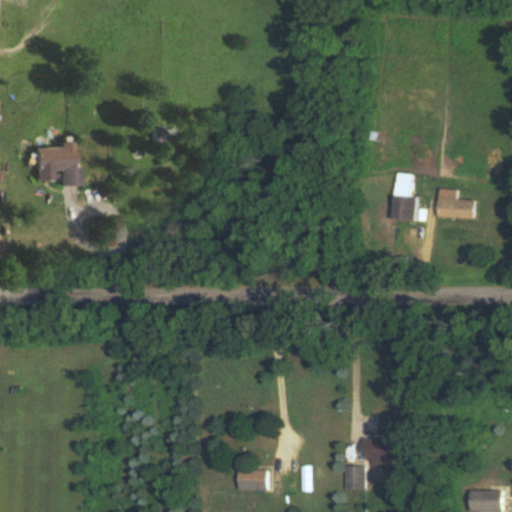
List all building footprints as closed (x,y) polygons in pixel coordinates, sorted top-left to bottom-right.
[(57,170),(57,185),(71,185),(71,142),(56,142),(56,147),(31,147),(31,170),(57,170)] [(416,220),(417,196),(412,195),(413,173),(396,172),(394,219),(416,220)] [(457,189),(439,188),(438,217),(474,218),(475,199),(457,198),(457,189)] [(362,438),(362,459),(403,459),(403,438),(362,438)] [(365,490),(365,466),(345,466),(345,490),(365,490)] [(268,490),(268,470),(239,470),(239,490),(268,490)] [(503,490),(471,490),(470,511),(503,511),(503,490)]
